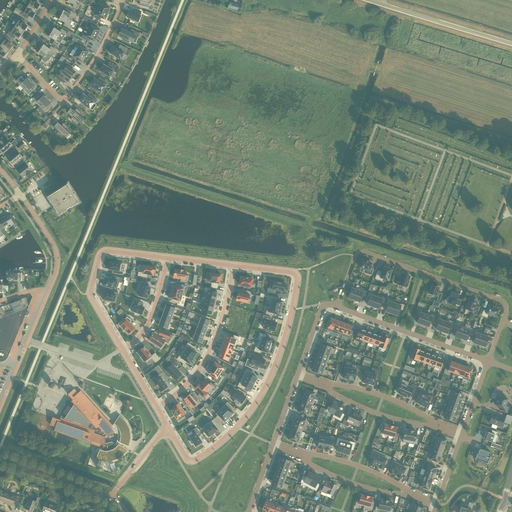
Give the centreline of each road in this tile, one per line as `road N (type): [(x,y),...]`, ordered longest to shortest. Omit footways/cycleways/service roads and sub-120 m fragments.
road 1 (residential): [(169,428),(193,459),(227,435),(270,374),(296,276),(232,266)]
road 2 (residential): [(487,361),(506,312),(502,301),(361,252),(337,306)]
road 3 (residential): [(193,108),(325,151),(350,93)]
road 4 (residential): [(311,211),(179,167),(176,147),(193,108)]
road 5 (residential): [(16,54),(66,99),(124,0)]
road 6 (residential): [(122,348),(90,292),(100,254),(166,257)]
road 7 (residential): [(156,406),(208,352),(232,266)]
road 8 (residential): [(487,361),(337,306)]
road 9 (unclassified): [(511,45),(367,0)]
road 10 (residential): [(0,407),(49,288)]
road 11 (residential): [(231,54),(350,93)]
road 12 (residential): [(436,423),(382,416),(327,384)]
